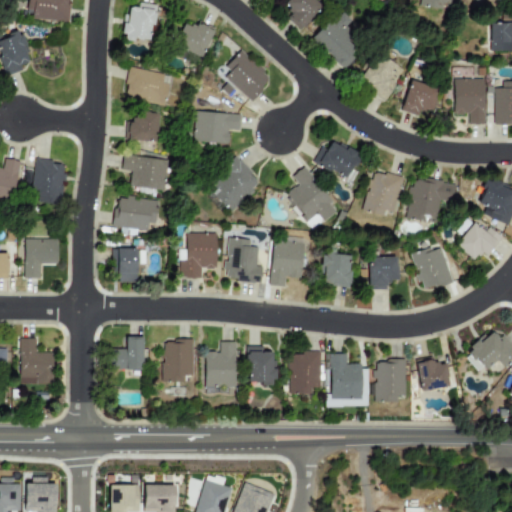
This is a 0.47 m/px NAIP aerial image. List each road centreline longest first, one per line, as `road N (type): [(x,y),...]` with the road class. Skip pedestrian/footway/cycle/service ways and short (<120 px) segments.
road 1 (residential): [(79,438),(81,226),(97,0)]
road 2 (residential): [(502,280),(458,311),(409,326),(80,309)]
road 3 (residential): [(511,153),(429,150),(370,129),(219,0)]
road 4 (secondary): [(79,438),(255,438)]
road 5 (secondary): [(361,437),(493,435)]
